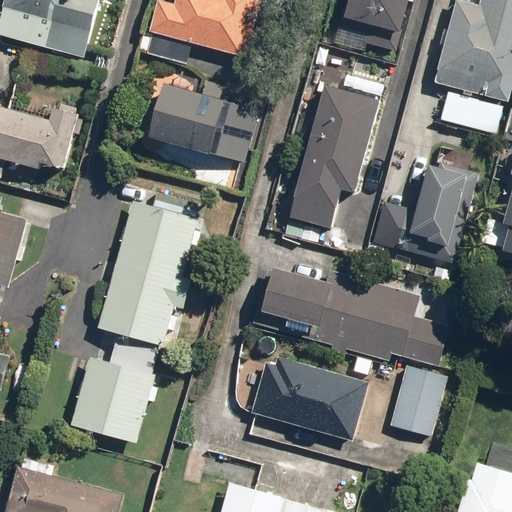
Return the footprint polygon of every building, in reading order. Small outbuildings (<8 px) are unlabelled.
[(7,0),(0,28),(0,37),(87,60),(102,2),(102,0),(7,0)] [(151,32),(156,33),(150,52),(190,64),(195,45),(248,60),(265,0),(176,0),(175,5),(161,0),(151,32)] [(364,42),(399,51),(412,0),(345,0),(338,30),(366,37),(364,42)] [(511,103),(511,0),(483,0),(482,6),(458,1),(438,83),(511,104),(511,103)] [(165,86),(151,139),(247,164),(260,111),(165,86)] [(384,102),(328,86),(291,219),(335,231),(346,193),(357,196),(384,102)] [(506,107),(450,93),(442,121),(498,136),(506,107)] [(0,180),(1,180),(6,162),(40,171),(42,165),(66,171),(80,116),(55,109),(52,123),(1,110),(2,103),(0,102),(0,180)] [(431,167),(420,212),(391,204),(380,246),(456,266),(480,174),(443,164),(441,170),(431,167)] [(511,183),(511,189),(501,221),(490,217),(482,244),(511,252),(511,183)] [(11,358),(0,354),(0,328),(3,319),(0,318),(0,286),(11,289),(30,221),(2,213),(6,200),(0,198),(0,393),(1,393),(11,358)] [(202,221),(137,203),(101,331),(121,336),(113,364),(94,358),(74,427),(139,445),(159,375),(155,374),(162,349),(166,350),(177,310),(185,313),(194,281),(186,278),(202,221)] [(451,327),(415,317),(421,296),(332,272),(329,284),(277,270),(276,273),(270,271),(266,286),(255,325),(262,327),(261,329),(333,348),(332,351),(348,356),(349,351),(392,363),(394,355),(440,368),(451,327)] [(256,407),(254,414),(354,443),(371,383),(279,357),(277,365),(269,362),(266,371),(259,369),(249,405),(256,407)] [(408,367),(392,427),(435,438),(451,378),(408,367)] [(511,511),(511,475),(476,464),(461,511),(511,511)] [(119,511),(124,496),(20,470),(9,511),(119,511)] [(329,511),(229,484),(221,511),(329,511)]
